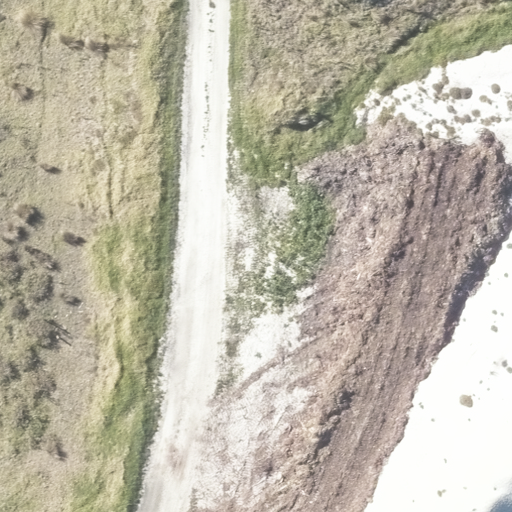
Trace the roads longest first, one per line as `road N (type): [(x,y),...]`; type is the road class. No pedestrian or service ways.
road 1 (track): [(218,0),(169,499),(161,511)]
road 2 (track): [(186,327),(511,349)]
